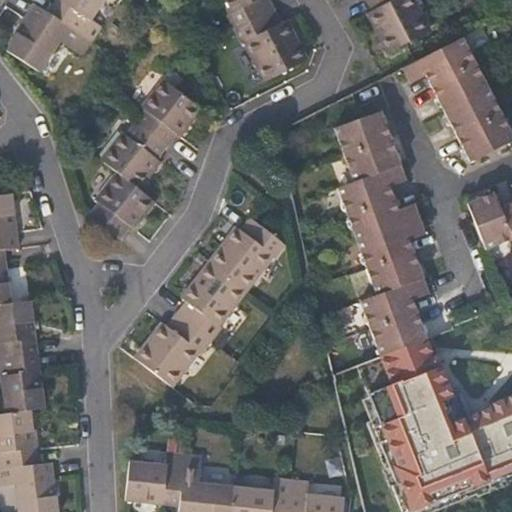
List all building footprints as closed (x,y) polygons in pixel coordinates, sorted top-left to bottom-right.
[(53,0),(46,13),(87,38),(93,43),(102,29),(91,22),(104,0),(53,0)] [(223,0),(230,13),(225,15),(234,31),(273,11),(267,0),(223,0)] [(367,0),(374,13),(368,16),(386,50),(429,29),(414,0),(367,0)] [(46,13),(36,7),(7,53),(40,75),(61,43),(77,53),(87,38),(46,13)] [(281,26),(273,11),(234,31),(242,47),(247,44),(268,84),(311,62),(289,22),(281,26)] [(87,38),(77,53),(84,57),(93,43),(87,38)] [(411,61),(418,76),(466,164),(509,141),(454,38),(411,61)] [(411,61),(395,69),(404,84),(418,76),(411,61)] [(144,113),(135,124),(166,148),(176,135),(186,122),(191,125),(202,111),(164,81),(140,110),(144,113)] [(357,301),(378,356),(427,336),(412,295),(406,280),(422,274),(407,235),(400,217),(394,202),(386,180),(379,164),(395,157),(375,106),(329,123),(349,177),(332,183),(374,294),(357,301)] [(181,139),(191,125),(186,122),(176,135),(181,139)] [(101,161),(117,174),(140,191),(151,178),(146,174),(156,161),(166,148),(135,124),(124,137),(121,135),(101,161)] [(402,174),(395,157),(379,164),(386,180),(402,174)] [(146,174),(151,178),(161,165),(156,161),(146,174)] [(100,208),(90,220),(119,242),(129,229),(140,216),(144,219),(156,203),(140,191),(117,174),(95,204),(100,208)] [(409,197),(394,202),(400,217),(415,211),(409,197)] [(11,199),(0,200),(0,255),(3,255),(18,253),(11,199)] [(511,209),(495,216),(489,201),(460,213),(480,259),(508,248),(511,255),(511,209)] [(400,217),(407,235),(422,229),(415,211),(400,217)] [(140,216),(129,229),(134,232),(144,219),(140,216)] [(238,232),(211,268),(244,294),(272,258),(277,262),(287,248),(253,223),(242,235),(238,232)] [(0,309),(11,308),(3,255),(0,255),(0,309)] [(188,306),(177,319),(211,345),(221,332),(217,329),(244,294),(211,268),(184,303),(188,306)] [(406,280),(412,295),(428,289),(422,274),(406,280)] [(0,366),(39,362),(32,305),(11,308),(0,309),(0,366)] [(163,329),(136,364),(170,391),(198,356),(202,359),(211,345),(177,319),(167,332),(163,329)] [(378,356),(356,365),(377,417),(366,422),(401,511),(429,511),(511,479),(511,395),(489,405),(490,408),(470,416),(461,392),(451,396),(427,336),(378,356)] [(31,415),(46,413),(39,362),(0,366),(0,382),(2,382),(7,418),(31,415)] [(0,473),(38,468),(31,415),(7,418),(0,419),(0,473)] [(131,463),(126,504),(174,509),(179,509),(184,459),(168,457),(167,466),(131,463)] [(178,511),(233,511),(236,493),(199,488),(202,461),(184,459),(179,509),(178,511)] [(21,511),(58,511),(52,466),(38,468),(0,473),(0,485),(1,493),(19,491),(21,511)] [(236,493),(233,511),(286,511),(289,485),(275,483),(273,497),(236,493)] [(289,485),(286,511),(343,511),(344,506),(307,501),(308,487),(289,485)]
